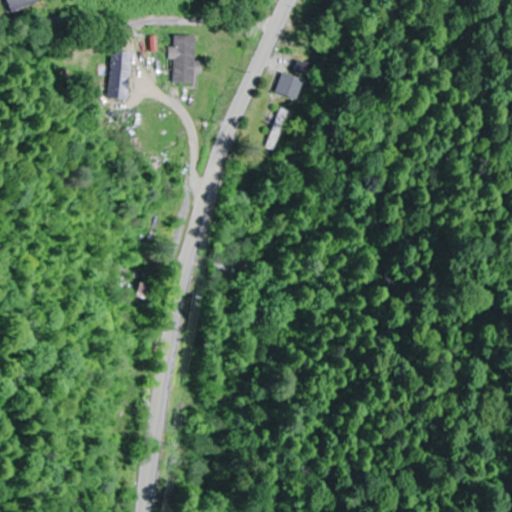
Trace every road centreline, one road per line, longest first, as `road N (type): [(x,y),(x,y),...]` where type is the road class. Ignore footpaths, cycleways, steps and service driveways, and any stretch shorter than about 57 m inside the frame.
road 1 (secondary): [(293,0),(236,126),(199,238),(153,511)]
road 2 (residential): [(217,178),(205,146),(193,218),(179,231),(164,229),(156,181),(128,124),(0,30)]
